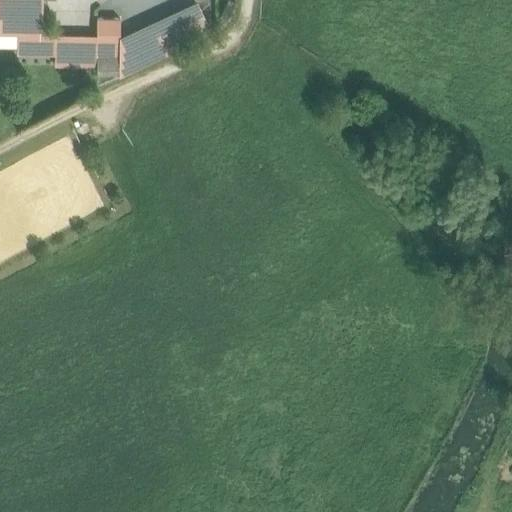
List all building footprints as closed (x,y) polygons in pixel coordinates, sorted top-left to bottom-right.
[(17,0),(0,0),(0,18),(17,19),(17,0)] [(17,0),(17,19),(16,52),(55,53),(55,36),(41,35),(41,0),(17,0)] [(196,0),(195,0),(131,30),(146,62),(212,32),(196,0)] [(120,18),(96,18),(96,36),(96,57),(119,57),(120,18)] [(96,36),(55,36),(55,53),(54,64),(96,65),(96,57),(96,36)]
